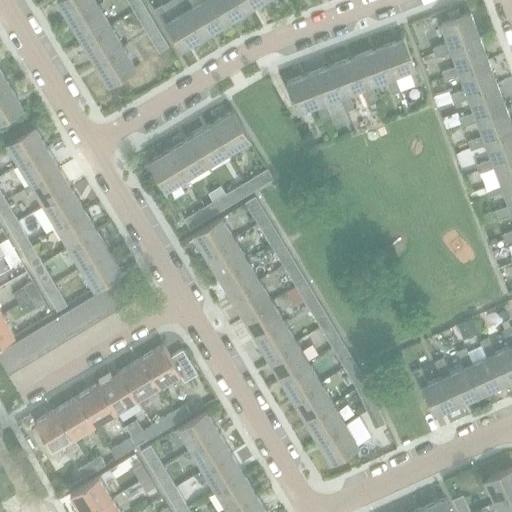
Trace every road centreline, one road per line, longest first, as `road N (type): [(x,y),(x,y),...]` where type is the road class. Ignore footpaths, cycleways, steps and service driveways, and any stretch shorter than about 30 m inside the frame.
road 1 (residential): [(308,511),(89,144)]
road 2 (residential): [(89,144),(240,55),(379,0)]
road 3 (residential): [(319,511),(511,426)]
road 4 (residential): [(89,144),(2,0)]
